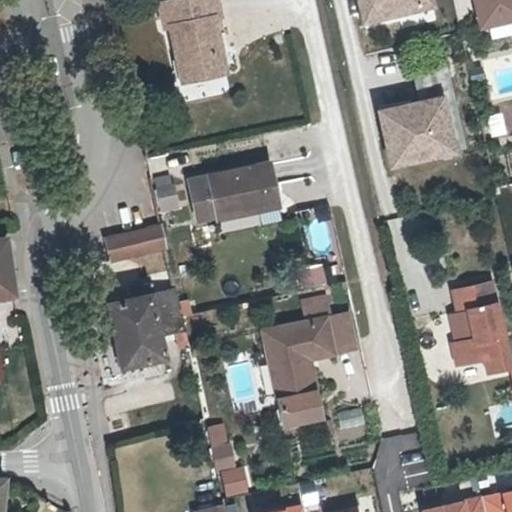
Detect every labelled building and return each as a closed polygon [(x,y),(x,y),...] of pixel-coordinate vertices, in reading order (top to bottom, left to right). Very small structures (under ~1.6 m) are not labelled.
[(221,0),(165,0),(183,89),(237,78),(221,0)] [(430,0),(358,0),(364,26),(433,11),(430,0)] [(453,0),(459,25),(468,23),(463,0),(453,0)] [(511,0),(472,0),(478,30),(511,22),(511,0)] [(415,71),(420,102),(432,99),(450,97),(445,66),(415,71)] [(482,75),(472,77),(474,88),(484,85),(482,75)] [(432,99),(420,102),(379,113),(392,165),(445,152),(432,99)] [(489,137),(506,134),(501,111),(484,115),(489,137)] [(195,178),(200,204),(219,200),(222,214),(258,206),(276,202),(279,202),(270,162),(195,178)] [(154,175),(157,211),(176,210),(173,174),(154,175)] [(203,218),(222,214),(219,200),(200,204),(203,218)] [(278,213),(276,202),(258,206),(261,217),(278,213)] [(109,239),(114,260),(168,247),(163,226),(109,239)] [(0,295),(8,295),(4,240),(0,239),(0,295)] [(300,288),(326,285),(323,265),(297,269),(300,288)] [(177,291),(109,304),(122,367),(166,358),(161,337),(186,332),(177,291)] [(456,370),(467,368),(483,364),(486,378),(508,374),(492,291),(454,299),(459,323),(452,324),(457,352),(452,353),(456,370)] [(0,303),(9,303),(8,295),(0,295),(0,303)] [(346,321),(264,338),(284,431),(321,423),(311,375),(304,377),(301,364),(353,354),(346,321)] [(483,364),(467,368),(470,381),(486,378),(483,364)] [(227,420),(204,426),(224,497),(246,491),(227,420)] [(343,446),(368,440),(364,422),(339,428),(343,446)] [(511,511),(511,486),(478,495),(481,511),(511,511)] [(481,511),(478,495),(423,506),(424,511),(481,511)]
